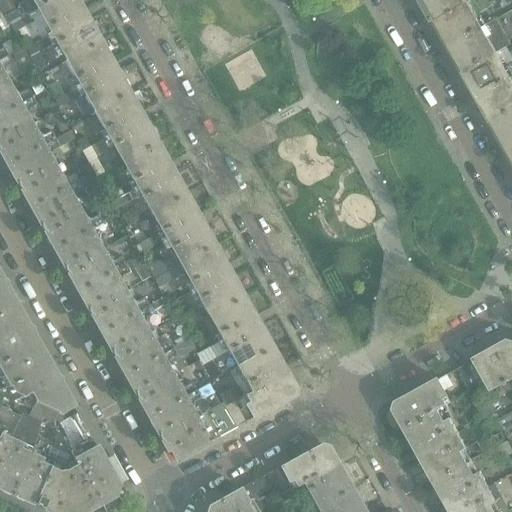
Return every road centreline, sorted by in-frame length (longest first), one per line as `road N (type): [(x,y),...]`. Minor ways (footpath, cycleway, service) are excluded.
road 1 (residential): [(125,0),(347,396)]
road 2 (residential): [(162,498),(0,212)]
road 3 (residential): [(511,223),(386,0)]
road 4 (residential): [(347,396),(162,498)]
road 5 (residential): [(511,305),(347,396)]
road 6 (residential): [(347,396),(411,511)]
